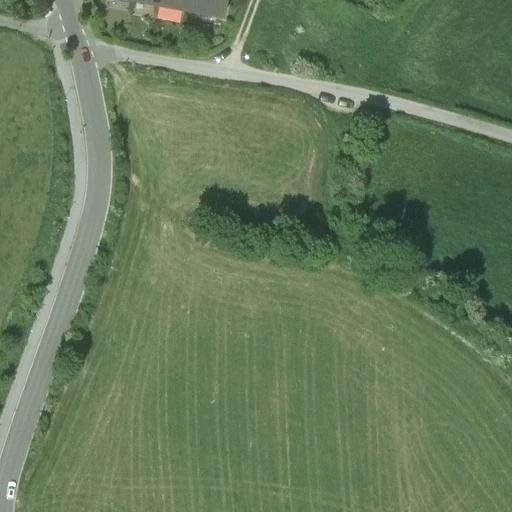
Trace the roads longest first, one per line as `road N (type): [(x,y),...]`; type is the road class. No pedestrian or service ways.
road 1 (tertiary): [(1,511),(100,175),(79,43)]
road 2 (unclassified): [(511,139),(391,103),(79,43)]
